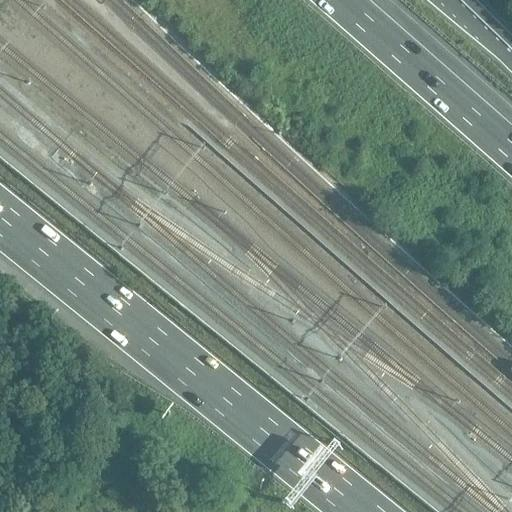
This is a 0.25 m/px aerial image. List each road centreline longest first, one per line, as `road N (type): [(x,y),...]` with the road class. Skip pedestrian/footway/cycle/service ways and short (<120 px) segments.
road 1 (motorway): [(0,217),(363,511)]
road 2 (motorway): [(511,145),(347,0)]
